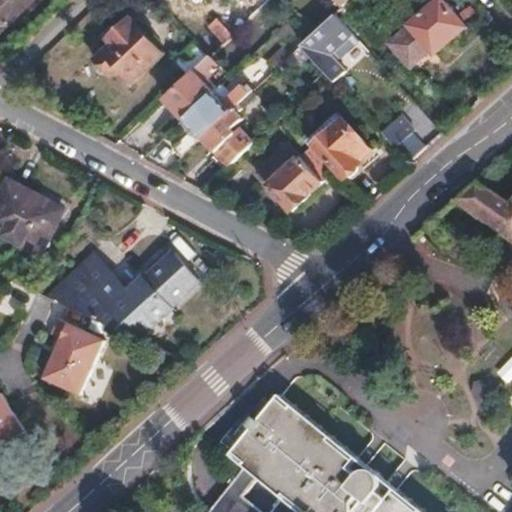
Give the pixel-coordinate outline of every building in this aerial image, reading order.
[(0,0),(0,31),(32,0),(0,0)] [(466,30),(441,2),(390,50),(410,73),(431,53),(434,57),(435,58),(466,30)] [(311,36),(302,45),(310,54),(326,71),(333,79),(334,80),(345,69),(325,47),(349,25),(337,12),(311,36)] [(246,37),(260,25),(252,15),(238,28),(246,37)] [(218,19),(209,28),(224,43),(233,35),(218,19)] [(112,78),(123,68),(135,80),(163,54),(130,20),(108,40),(113,46),(95,61),(98,64),(98,67),(100,71),(102,73),(105,75),(109,75),(112,78)] [(295,38),(269,61),(275,68),(286,58),(302,45),(295,38)] [(191,71),(207,57),(193,42),(172,61),(186,76),(191,71)] [(295,68),(310,54),(302,45),(286,58),(295,68)] [(191,71),(204,84),(213,76),(210,72),(218,64),(209,54),(207,57),(191,71)] [(124,90),(135,80),(123,68),(112,78),(124,90)] [(183,118),(211,92),(204,84),(191,71),(186,76),(163,97),(183,118)] [(326,71),(312,85),(319,92),(333,79),(326,71)] [(188,131),(172,146),(180,156),(200,136),(232,108),(249,92),(241,83),(230,93),(221,83),(211,92),(183,118),(180,122),(188,131)] [(227,166),(252,142),(239,128),(245,122),(232,108),(200,136),(227,166)] [(408,110),(384,132),(400,149),(424,127),(408,110)] [(372,151),(344,121),(315,146),(345,177),(372,151)] [(258,173),(294,211),(334,173),(298,135),(258,173)] [(57,216),(34,202),(37,194),(6,177),(0,187),(0,235),(36,256),(57,216)] [(511,201),(479,180),(457,199),(511,236),(511,201)] [(62,207),(37,194),(34,202),(57,216),(62,207)] [(50,298),(55,300),(139,339),(214,271),(188,242),(147,279),(113,242),(50,298)] [(53,336),(63,340),(45,379),(81,396),(105,341),(59,320),(53,336)] [(0,442),(21,429),(5,402),(0,394),(0,442)] [(281,395),(279,398),(357,462),(359,458),(281,395)] [(357,462),(279,398),(243,442),(334,511),(417,511),(395,493),(389,499),(381,492),(383,490),(383,488),(384,484),(384,479),(383,475),(379,472),(375,470),(371,469),(367,470),(363,472),(360,475),(351,468),(357,462)] [(334,511),(243,442),(236,451),(311,511),(334,511)] [(233,454),(257,474),(269,484),(294,504),(304,511),(311,511),(236,451),(233,454)] [(287,511),(270,511),(256,501),(269,484),(257,474),(226,511),(304,511),(294,504),(287,511)] [(425,511),(398,490),(395,493),(417,511),(425,511)]
